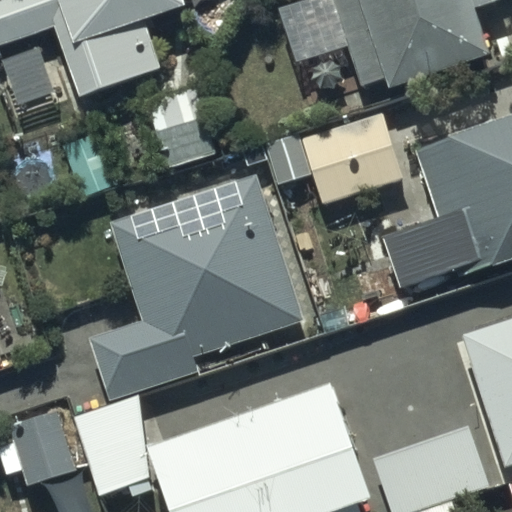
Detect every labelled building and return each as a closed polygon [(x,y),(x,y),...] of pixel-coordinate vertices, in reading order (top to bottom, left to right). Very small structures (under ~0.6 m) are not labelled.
[(182,17),(176,0),(0,0),(0,61),(50,43),(75,111),(161,80),(144,31),(182,17)] [(354,0),(391,103),(491,69),(467,0),(354,0)] [(205,120),(150,136),(160,173),(216,157),(205,120)] [(407,195),(387,129),(297,155),(317,222),(407,195)] [(511,137),(416,169),(438,234),(384,252),(402,307),(511,270),(511,137)] [(305,327),(256,185),(99,239),(133,339),(85,355),(106,417),(198,386),(191,366),(305,327)] [(511,333),(479,344),(499,403),(467,413),(492,488),(511,481),(511,333)] [(370,511),(330,399),(145,465),(162,511),(370,511)] [(8,446),(0,448),(0,480),(17,475),(23,494),(70,480),(53,421),(5,435),(8,446)]
